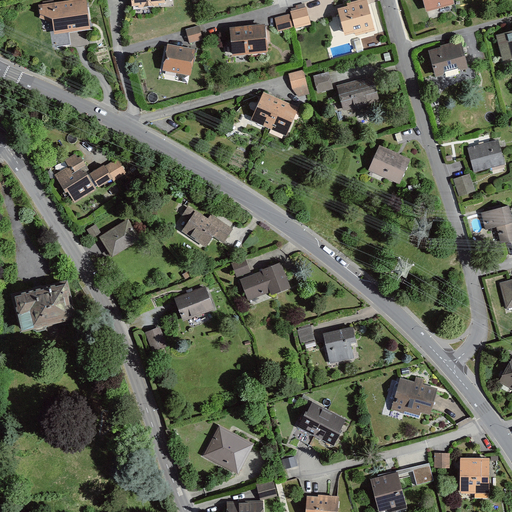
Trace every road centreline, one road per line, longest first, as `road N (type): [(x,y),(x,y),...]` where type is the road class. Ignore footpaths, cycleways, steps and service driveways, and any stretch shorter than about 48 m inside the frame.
road 1 (residential): [(449,365),(368,287),(273,216),(121,124),(0,68)]
road 2 (residential): [(186,511),(97,289),(0,139)]
road 3 (residential): [(390,0),(479,311),(475,339),(449,365)]
